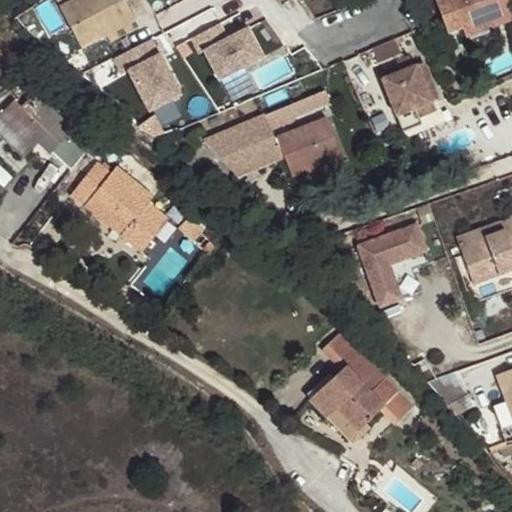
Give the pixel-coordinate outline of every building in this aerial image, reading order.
[(134,21),(123,0),(78,0),(61,10),(81,49),(134,21)] [(435,0),(448,34),(464,28),(487,21),(490,29),(511,21),(511,15),(506,0),(435,0)] [(467,37),(490,29),(487,21),(464,28),(467,37)] [(223,24),(193,39),(201,54),(209,50),(222,77),(265,55),(252,29),(231,40),(223,24)] [(380,64),(404,55),(398,39),(374,48),(380,64)] [(91,56),(98,70),(115,62),(124,57),(116,42),(91,56)] [(181,97),(151,42),(124,57),(115,62),(123,75),(129,72),(151,113),(181,97)] [(383,80),(403,131),(420,125),(414,109),(437,100),(423,64),(414,68),(410,58),(401,61),(402,65),(405,71),(390,77),(383,80)] [(387,71),(390,77),(405,71),(402,65),(387,71)] [(232,101),(256,90),(246,71),(223,82),(232,101)] [(39,143),(70,172),(89,150),(98,139),(105,131),(86,115),(74,128),(36,93),(21,108),(14,102),(0,117),(0,135),(24,158),(39,143)] [(305,172),(328,162),(342,157),(326,119),(274,139),(266,117),(205,142),(236,177),(283,159),(290,177),(305,172)] [(106,145),(98,139),(89,150),(96,156),(106,145)] [(331,171),(328,162),(305,172),(307,179),(331,171)] [(155,198),(116,167),(111,174),(97,163),(70,197),(144,252),(169,219),(149,204),(155,198)] [(504,233),(503,230),(484,237),(475,241),(472,232),(455,237),(471,285),(511,272),(511,257),(510,253),(511,251),(511,212),(503,223),(508,227),(504,233)] [(204,231),(190,218),(181,228),(194,241),(204,231)] [(484,237),(503,230),(501,222),(481,229),(484,237)] [(423,249),(415,223),(360,241),(379,302),(401,295),(389,260),(423,249)] [(217,250),(210,243),(202,250),(209,258),(217,250)] [(395,426),(406,416),(413,406),(341,334),(338,338),(337,338),(323,351),(341,371),(316,394),(333,414),(336,410),(356,430),(379,410),(395,426)] [(428,380),(433,386),(448,404),(467,398),(456,371),(428,380)] [(511,372),(497,378),(511,418),(511,372)] [(333,414),(316,394),(308,400),(345,440),(356,430),(336,410),(333,414)]
